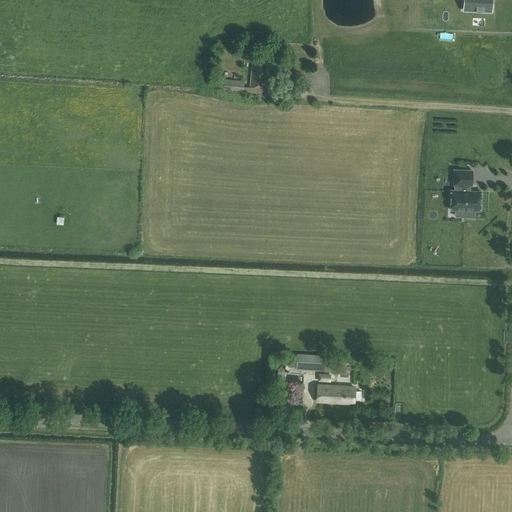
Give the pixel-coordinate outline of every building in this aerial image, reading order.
[(476,11),(483,12),(483,11),(491,11),(492,5),(491,0),(463,0),(463,3),(463,10),(476,11)] [(271,95),(272,89),(265,88),(268,59),(252,58),(249,87),(260,88),(259,94),(271,95)] [(243,91),(244,81),(222,79),(221,89),(243,91)] [(472,185),(472,171),(454,170),(453,185),(455,185),(455,190),(451,190),(450,209),(464,210),(464,217),(474,217),(474,210),(480,211),(481,191),(469,191),(469,185),(472,185)] [(329,367),(330,358),(324,357),(297,355),(296,368),(324,370),(325,367),(329,367)] [(355,387),(318,385),(317,401),(354,403),(354,399),(361,400),(361,391),(354,391),(355,387)]
